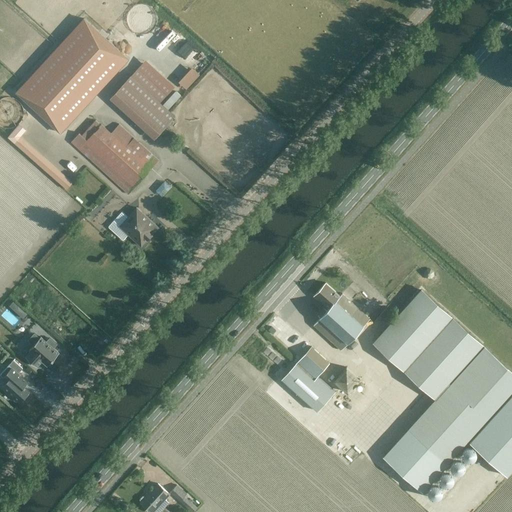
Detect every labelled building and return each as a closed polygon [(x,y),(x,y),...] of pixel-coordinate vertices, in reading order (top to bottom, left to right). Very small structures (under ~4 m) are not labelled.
[(84,16),(16,92),(63,132),(130,56),(84,16)] [(187,37),(182,34),(180,36),(175,32),(165,45),(175,53),(187,37)] [(180,53),(190,67),(204,57),(194,43),(180,53)] [(186,87),(199,71),(193,65),(179,81),(186,87)] [(153,140),(162,130),(175,116),(130,76),(109,98),(153,140)] [(74,138),(71,141),(71,142),(128,194),(159,160),(119,124),(111,132),(101,123),(100,124),(95,120),(80,137),(80,136),(77,140),(74,138)] [(8,137),(66,189),(70,184),(18,138),(25,130),(19,124),(8,137)] [(166,195),(172,183),(163,179),(157,191),(166,195)] [(136,207),(127,217),(122,212),(108,227),(123,240),(128,235),(141,247),(159,227),(136,207)] [(431,278),(434,276),(433,272),(430,269),(426,269),(424,272),(424,276),(427,278),(431,278)] [(341,350),(370,318),(342,293),(340,296),(325,283),(314,295),(328,308),(313,325),(341,350)] [(511,371),(421,290),(381,335),(373,343),(436,400),(384,457),(422,491),(511,391),(511,371)] [(49,324),(53,319),(34,302),(30,307),(49,324)] [(52,340),(41,352),(60,368),(70,356),(67,353),(52,340)] [(311,346),(297,361),(297,362),(315,378),(318,375),(329,362),(311,346)] [(297,362),(282,379),(317,411),(335,391),(318,375),(315,378),(297,362)] [(348,393),(361,379),(346,366),(333,380),(348,393)] [(14,384),(33,402),(41,392),(34,386),(38,381),(23,368),(16,376),(19,379),(15,383),(14,384)] [(511,391),(468,440),(507,476),(511,470),(511,391)] [(343,455),(352,445),(347,440),(338,450),(343,455)] [(455,480),(449,469),(439,474),(445,485),(455,480)] [(158,483),(146,496),(141,503),(151,511),(152,511),(169,493),(158,483)] [(170,493),(175,496),(180,501),(185,496),(175,488),(170,493)]
